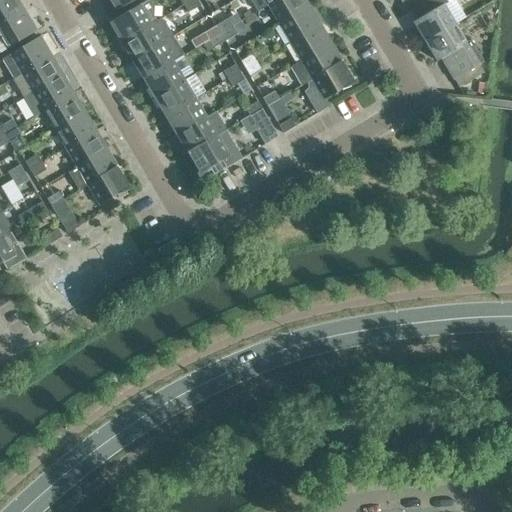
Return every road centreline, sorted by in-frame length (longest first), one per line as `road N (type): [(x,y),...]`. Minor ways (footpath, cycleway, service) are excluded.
road 1 (residential): [(53,0),(176,210),(192,224),(215,219),(397,112),(408,96),(405,72),(362,0)]
road 2 (secondary): [(27,511),(111,440),(181,397),(286,350),(372,328),(511,313)]
road 3 (unclassified): [(343,511),(350,504),(467,496),(486,511)]
